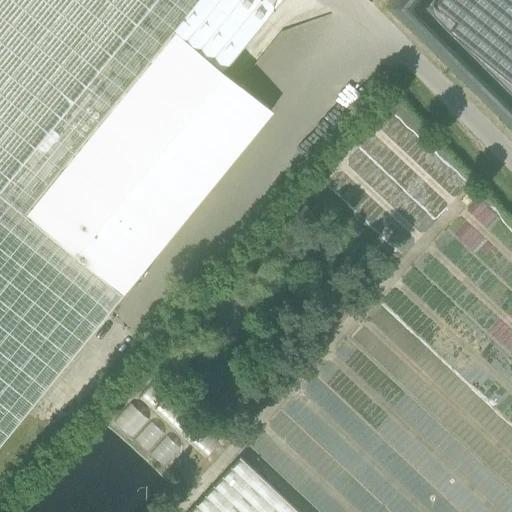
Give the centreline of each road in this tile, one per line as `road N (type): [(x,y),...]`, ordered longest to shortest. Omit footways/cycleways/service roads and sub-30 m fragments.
road 1 (unknown): [(396,48),(377,46),(340,63),(55,415)]
road 2 (unknown): [(511,164),(396,48)]
